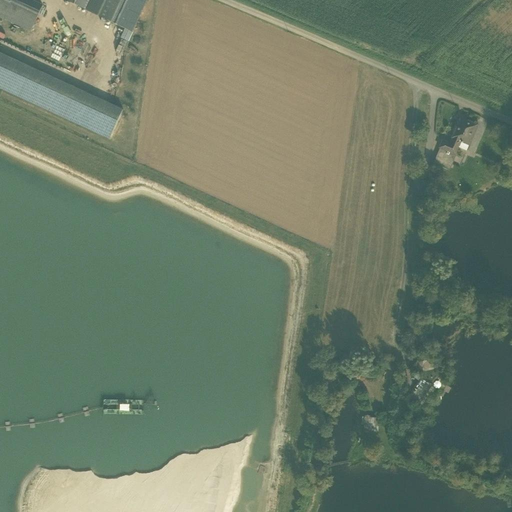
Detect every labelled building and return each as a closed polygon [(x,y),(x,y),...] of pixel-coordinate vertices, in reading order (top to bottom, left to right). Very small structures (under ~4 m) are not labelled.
[(0,0),(0,17),(34,33),(48,2),(43,0),(0,0)] [(69,0),(133,31),(147,0),(69,0)] [(0,87),(109,137),(121,111),(0,55),(0,87)] [(477,125),(461,118),(452,137),(453,137),(461,141),(469,144),(477,125)] [(459,146),(461,141),(453,137),(450,143),(442,140),(439,147),(440,148),(455,154),(459,146)] [(461,141),(459,146),(467,150),(469,144),(461,141)] [(436,157),(451,164),(455,154),(440,148),(436,157)] [(451,164),(436,157),(433,163),(449,170),(451,164)] [(414,195),(427,196),(428,180),(415,179),(414,195)] [(431,384),(422,378),(410,396),(419,402),(431,384)] [(377,418),(365,417),(364,425),(376,426),(377,418)]
